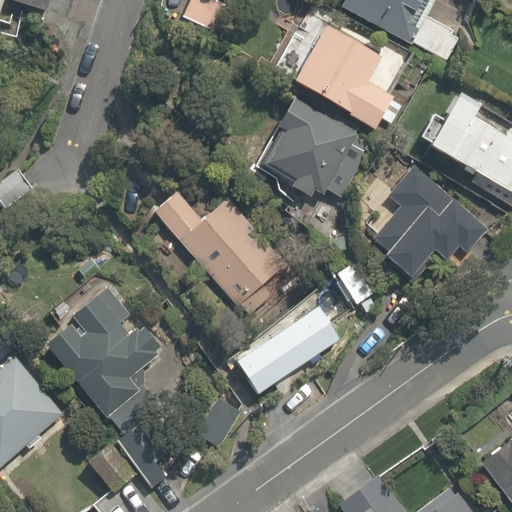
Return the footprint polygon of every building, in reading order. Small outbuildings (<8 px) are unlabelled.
[(44,0),(4,0),(41,12),(44,0)] [(222,0),(177,0),(172,17),(213,30),(222,0)] [(444,19),(440,26),(420,14),(428,0),(332,0),(331,2),(405,45),(409,39),(441,59),(455,36),(450,33),(454,25),(444,19)] [(399,104),(385,96),(398,73),(407,57),(384,44),(376,57),(312,21),(278,80),(365,130),(374,115),(388,123),(399,104)] [(461,99),(443,89),(412,145),(467,174),(462,183),(510,210),(511,205),(511,115),(467,89),(461,99)] [(365,143),(350,134),(353,129),(331,116),(327,122),(282,96),(267,122),(274,126),(252,162),(283,180),(280,185),(303,199),(307,192),(314,196),(317,189),(337,201),(359,164),(354,161),(365,143)] [(484,232),(408,165),(383,194),(396,205),(374,230),(383,238),(371,253),(401,279),(427,251),(440,262),(451,248),(462,258),(484,232)] [(235,307),(248,294),(246,292),(269,270),(261,262),(272,252),(217,196),(195,218),(167,190),(142,212),(235,307)] [(150,350),(156,344),(134,319),(130,315),(98,278),(62,312),(78,329),(69,337),(53,321),(31,341),(102,420),(144,383),(140,379),(160,361),(150,350)] [(3,355),(0,358),(0,467),(57,410),(3,355)] [(130,464),(145,447),(116,421),(77,465),(111,496),(135,469),(130,464)] [(511,511),(511,432),(472,463),(509,511),(511,511)] [(399,511),(402,510),(376,477),(330,511),(399,511)] [(494,511),(468,511),(448,484),(409,511),(501,511),(499,509),(494,511)]
